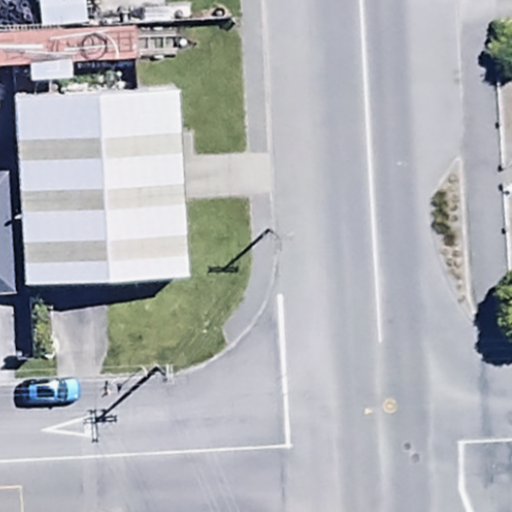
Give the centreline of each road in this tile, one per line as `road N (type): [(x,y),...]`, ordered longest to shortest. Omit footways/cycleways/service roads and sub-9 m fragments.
road 1 (unclassified): [(361,0),(382,444)]
road 2 (residential): [(382,444),(0,464)]
road 3 (residential): [(511,438),(382,444)]
